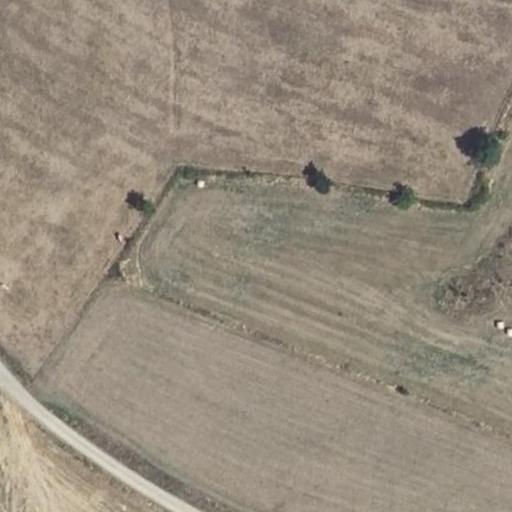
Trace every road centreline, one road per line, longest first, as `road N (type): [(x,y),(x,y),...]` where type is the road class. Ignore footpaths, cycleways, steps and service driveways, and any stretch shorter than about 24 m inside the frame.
road 1 (track): [(511,109),(467,206),(197,179),(170,198),(50,370),(0,337)]
road 2 (track): [(0,374),(75,440),(187,511)]
